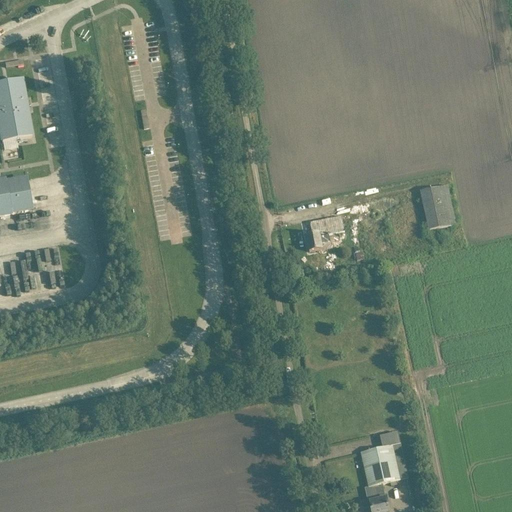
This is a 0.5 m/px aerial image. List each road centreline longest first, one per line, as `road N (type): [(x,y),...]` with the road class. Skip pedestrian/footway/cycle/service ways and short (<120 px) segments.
road 1 (unclassified): [(0,410),(155,375),(186,354),(208,321),(213,256),(164,0)]
road 2 (unclassified): [(319,511),(224,0)]
